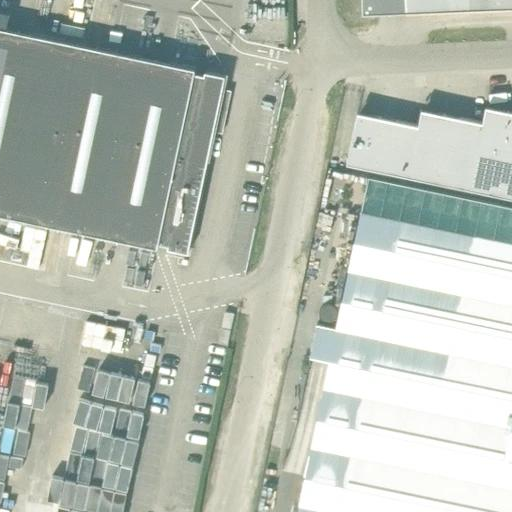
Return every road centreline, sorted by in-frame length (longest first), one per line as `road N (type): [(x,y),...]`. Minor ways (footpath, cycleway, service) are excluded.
road 1 (unclassified): [(315,62),(223,511)]
road 2 (unclassified): [(511,55),(315,62)]
